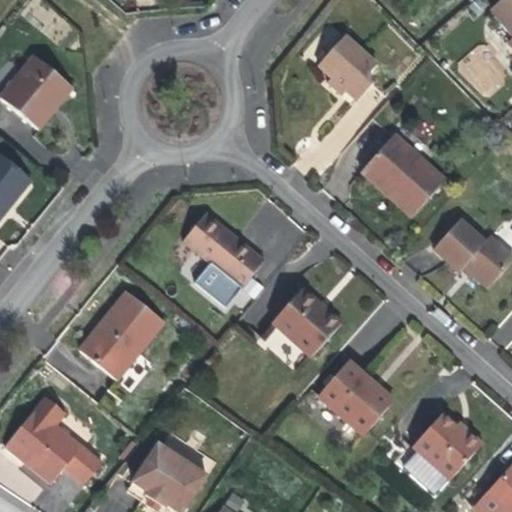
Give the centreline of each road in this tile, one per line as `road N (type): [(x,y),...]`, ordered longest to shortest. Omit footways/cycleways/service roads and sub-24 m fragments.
road 1 (residential): [(226,141),(279,164),(511,377)]
road 2 (residential): [(0,330),(155,144)]
road 3 (residential): [(223,62),(184,51),(148,72),(139,109),(155,144)]
